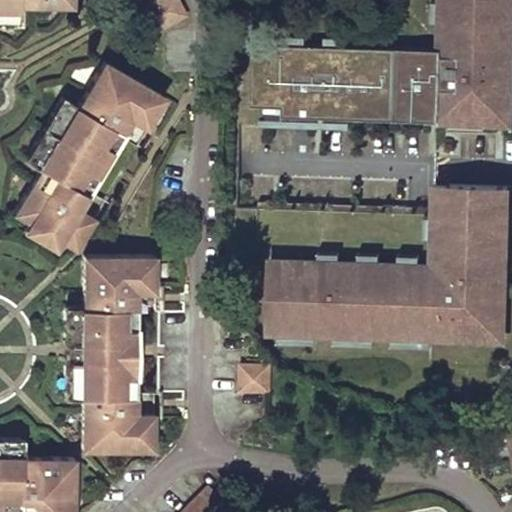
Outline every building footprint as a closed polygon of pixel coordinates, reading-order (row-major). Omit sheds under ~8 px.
[(0,0),(0,9),(18,10),(18,0),(71,1),(71,0),(0,0)] [(177,0),(160,0),(147,8),(162,32),(188,16),(177,0)] [(440,0),(439,48),(251,45),(250,116),(499,121),(502,0),(440,0)] [(18,10),(0,9),(0,19),(19,20),(18,10)] [(163,92),(101,58),(76,101),(68,96),(48,128),(31,159),(40,164),(14,211),(29,219),(44,229),(61,237),(74,247),(88,223),(103,196),(87,187),(117,135),(133,144),(148,119),(163,92)] [(60,93),(42,124),(48,128),(68,96),(60,93)] [(148,119),(133,144),(141,147),(155,123),(148,119)] [(42,124),(24,155),(31,159),(48,128),(42,124)] [(492,187),(434,185),(435,265),(274,262),(271,335),(490,339),(492,187)] [(103,196),(88,223),(95,228),(110,201),(103,196)] [(29,219),(25,229),(40,237),(44,229),(29,219)] [(44,229),(40,237),(56,246),(61,237),(44,229)] [(155,288),(155,254),(85,254),(85,306),(76,307),(75,345),(84,345),(82,357),(74,358),(74,397),(84,397),(82,448),(153,448),(153,417),(153,391),(138,391),(139,312),(155,312),(155,288)] [(76,307),(66,307),(66,345),(75,345),(76,307)] [(0,392),(21,393),(20,313),(0,312),(0,392)] [(74,358),(66,357),(65,397),(74,397),(74,358)] [(272,363),(243,363),(243,391),(273,391),(272,363)] [(23,437),(0,436),(0,445),(22,446),(23,437)] [(0,511),(16,511),(73,511),(74,457),(23,456),(22,446),(0,445),(0,511)] [(203,492),(182,511),(223,511),(224,511),(203,492)]
